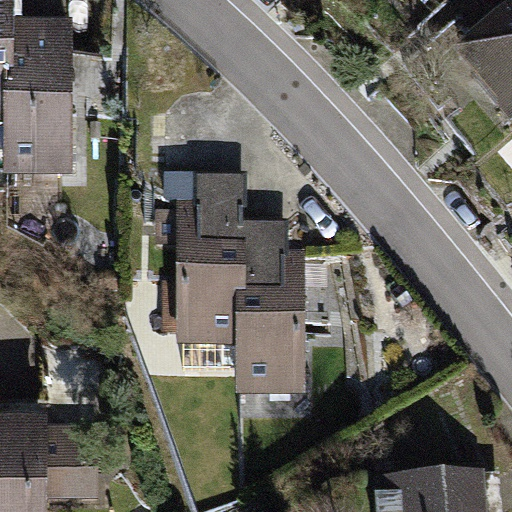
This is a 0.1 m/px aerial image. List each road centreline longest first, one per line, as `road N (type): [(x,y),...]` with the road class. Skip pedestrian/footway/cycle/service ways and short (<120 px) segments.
road 1 (residential): [(167,0),(299,126),(511,365)]
road 2 (unknown): [(0,335),(93,445)]
